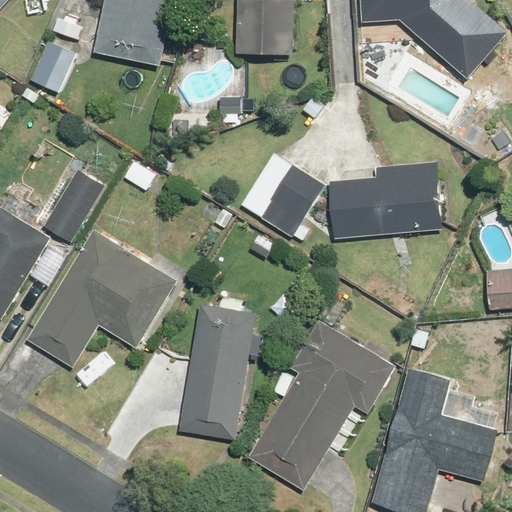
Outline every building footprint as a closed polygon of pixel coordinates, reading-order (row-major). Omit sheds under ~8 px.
[(0,0),(0,19),(17,0),(0,0)] [(108,0),(98,54),(169,68),(182,0),(108,0)] [(300,0),(243,0),(242,56),(298,58),(300,0)] [(364,0),(365,24),(406,24),(475,81),(511,35),(511,31),(473,0),(364,0)] [(84,55),(54,41),(35,83),(65,97),(84,55)] [(329,184),(278,153),(245,206),(297,238),(329,184)] [(379,178),(333,181),(338,238),(449,229),(443,159),(378,165),(379,178)] [(138,161),(128,178),(151,192),(162,175),(138,161)] [(111,187),(83,170),(49,225),(78,242),(111,187)] [(6,204),(0,200),(0,319),(4,322),(33,276),(53,288),(79,248),(40,224),(47,212),(14,191),(6,204)] [(141,348),(183,280),(100,230),(32,340),(80,369),(106,327),(141,348)] [(282,245),(264,233),(253,251),(271,263),(282,245)] [(497,269),(493,269),(494,312),(511,311),(511,268),(509,269),(509,264),(497,265),(497,269)] [(299,294),(278,294),(278,317),(298,318),(299,294)] [(259,335),(262,315),(207,306),(184,433),(242,443),(256,356),(267,357),(270,337),(259,335)] [(401,362),(325,320),(297,369),(304,373),(256,461),(309,490),(357,404),(373,413),(401,362)] [(458,376),(410,365),(376,507),(396,511),(431,511),(441,470),(476,479),(489,424),(449,414),(458,376)]
